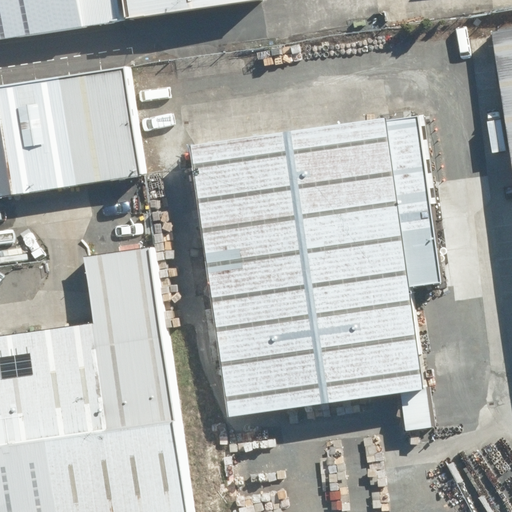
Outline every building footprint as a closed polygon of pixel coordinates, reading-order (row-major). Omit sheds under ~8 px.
[(111,0),(0,0),(0,40),(115,23),(111,0)] [(119,0),(122,19),(254,0),(253,0),(119,0)] [(511,30),(497,33),(511,131),(511,30)] [(131,67),(0,86),(0,197),(148,175),(131,67)] [(194,147),(231,419),(406,394),(412,432),(431,429),(412,289),(443,285),(419,116),(194,147)] [(0,511),(195,511),(155,250),(94,259),(103,321),(0,336),(0,511)]
